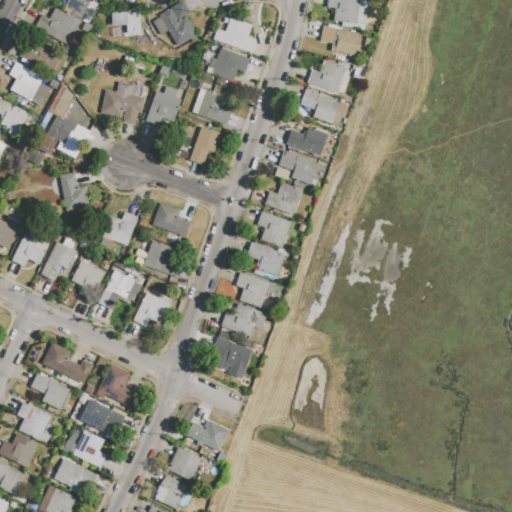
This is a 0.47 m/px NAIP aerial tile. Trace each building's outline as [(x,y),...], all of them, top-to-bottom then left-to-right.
[(92,0),(83,17),(64,6),(67,0),(92,0)] [(327,0),(367,0),(365,26),(333,22),(334,9),(327,8),(327,0)] [(183,1),(190,13),(186,15),(197,36),(177,47),(168,31),(160,35),(153,22),(160,18),(158,15),(183,1)] [(55,8),(67,15),(68,14),(91,27),(86,35),(76,30),(67,47),(49,37),(50,35),(35,27),(42,16),(49,20),(55,8)] [(140,13),(140,37),(131,37),(131,38),(124,38),(124,27),(121,27),(121,26),(112,26),(111,14),(114,14),(114,13),(128,13),(128,14),(140,13)] [(213,40),(217,29),(220,31),(225,17),(238,22),(238,21),(252,26),(248,37),(256,40),(251,54),(213,40)] [(323,27),(359,34),(355,57),(331,52),(332,44),(320,42),(323,27)] [(18,57),(30,35),(62,53),(52,71),(36,62),(34,66),(18,57)] [(220,49),(250,60),(245,74),(237,71),(233,82),(210,74),(212,70),(208,68),(211,58),(216,59),(220,49)] [(324,61),(346,69),(337,94),(307,84),(312,70),(320,73),(324,61)] [(15,62),(43,78),(39,84),(49,90),(39,107),(10,91),(16,79),(8,75),(15,62)] [(355,95),(347,92),(353,74),(361,76),(355,95)] [(119,82),(131,85),(132,84),(144,86),(142,98),(144,98),(141,114),(137,113),(134,126),(122,124),(124,112),(123,112),(122,118),(100,114),(105,90),(117,93),(119,82)] [(61,86),(66,88),(75,97),(63,118),(62,119),(57,116),(47,111),(61,86)] [(156,91),(163,94),(166,86),(177,91),(174,98),(181,101),(173,123),(162,119),(159,127),(145,122),(156,91)] [(206,90),(227,98),(223,109),(231,112),(226,126),(197,116),(206,90)] [(304,91),(347,106),(343,115),(336,113),(332,125),(312,118),(314,111),(299,105),(304,91)] [(0,98),(29,114),(16,139),(7,135),(9,130),(0,125),(2,120),(0,119),(1,116),(0,115),(0,98)] [(57,116),(62,119),(63,118),(90,132),(75,160),(56,149),(56,148),(54,147),(49,156),(38,150),(57,116)] [(201,127),(222,134),(215,155),(208,152),(203,166),(189,161),(201,127)] [(291,131),(303,135),(304,131),(306,132),(308,128),(327,135),(319,158),(285,146),(291,131)] [(283,151),(318,163),(310,186),(290,179),(293,172),(290,171),(286,181),(274,177),(283,151)] [(59,176),(74,173),(76,187),(85,186),(89,208),(65,212),(59,176)] [(269,192),(277,195),(281,183),(303,191),(293,219),(272,212),(273,209),(264,205),(269,192)] [(0,204),(1,202),(25,213),(20,223),(0,213),(0,204)] [(160,203),(180,210),(177,217),(180,218),(180,219),(190,223),(185,237),(152,226),(160,203)] [(124,212),(137,216),(126,246),(102,238),(109,216),(121,220),(124,212)] [(261,212),(291,223),(282,248),(260,241),(264,229),(256,226),(261,212)] [(0,220),(17,229),(7,250),(0,246),(0,220)] [(25,233),(49,245),(40,265),(28,260),(24,268),(11,261),(25,233)] [(152,241),(170,247),(165,262),(176,266),(173,276),(143,267),(152,241)] [(56,242),(77,252),(68,271),(61,268),(54,282),(40,276),(56,242)] [(251,242),(285,255),(275,282),(254,274),(258,261),(246,257),(251,242)] [(81,261),(105,273),(91,300),(78,294),(81,287),(70,281),(81,261)] [(114,271),(127,277),(128,275),(136,279),(134,283),(143,287),(132,307),(118,299),(112,311),(97,303),(114,271)] [(240,273),(269,283),(264,297),(271,299),(267,311),(239,301),(243,289),(235,286),(240,273)] [(146,293),(172,305),(163,326),(150,320),(146,327),(133,321),(146,293)] [(237,304),(266,314),(260,331),(253,328),(250,338),(220,328),(226,313),(234,315),(237,304)] [(243,372),(226,366),(224,370),(208,364),(217,338),(218,338),(220,332),(232,336),(230,343),(251,350),(243,372)] [(51,343),(71,352),(68,358),(71,359),(70,361),(81,367),(74,380),(41,364),(51,343)] [(110,364),(129,374),(124,386),(126,387),(125,389),(136,394),(130,407),(97,391),(110,364)] [(37,374),(71,390),(61,411),(41,401),(43,396),(29,390),(37,374)] [(89,400),(124,417),(118,429),(108,424),(103,433),(79,421),(89,400)] [(23,403),(51,416),(39,441),(18,431),(23,419),(16,415),(23,403)] [(207,420),(229,431),(218,452),(203,444),(202,447),(196,444),(195,440),(186,436),(193,423),(203,428),(207,420)] [(83,431),(104,441),(98,452),(107,456),(101,469),(72,455),(83,431)] [(72,432),(79,436),(70,455),(62,451),(67,440),(68,441),(72,432)] [(0,455),(0,448),(4,441),(11,444),(17,433),(38,444),(26,468),(0,455)] [(178,447),(201,459),(190,482),(167,470),(178,447)] [(64,459),(97,475),(85,499),(69,491),(70,488),(53,480),(64,459)] [(0,464),(26,477),(17,497),(0,488),(0,464)] [(166,476),(187,487),(176,510),(155,500),(159,486),(166,476)] [(49,486),(76,499),(70,510),(74,511),(40,511),(38,511),(49,486)] [(0,511),(0,499),(8,504),(4,511),(0,511)]
